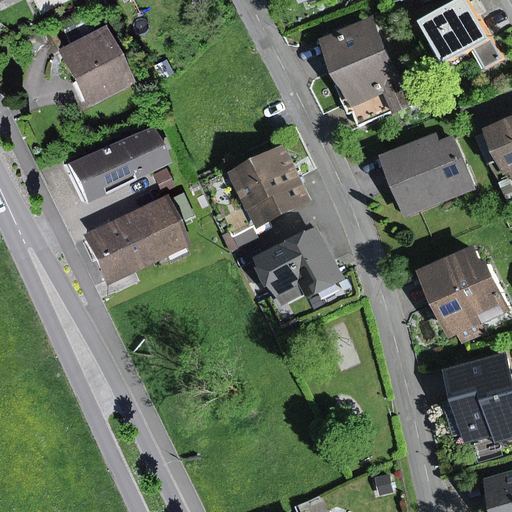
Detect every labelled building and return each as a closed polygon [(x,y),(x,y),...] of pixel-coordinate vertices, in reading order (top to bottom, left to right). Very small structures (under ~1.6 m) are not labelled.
[(472,0),(471,0),(430,22),(452,63),(479,49),(489,67),(504,59),(472,0)] [(378,24),(333,43),(349,81),(337,86),(349,115),(357,111),(363,124),(411,104),(378,24)] [(98,35),(61,54),(86,104),(124,86),(98,35)] [(511,126),(498,133),(511,161),(511,126)] [(146,131),(68,165),(81,197),(160,162),(146,131)] [(435,139),(388,158),(411,212),(473,187),(454,141),(439,147),(435,139)] [(286,150),(240,173),(265,224),(312,201),(286,150)] [(166,171),(155,176),(162,191),(172,186),(166,171)] [(164,203),(83,238),(102,283),(198,242),(188,218),(174,224),(164,203)] [(293,247),(263,262),(282,301),(310,287),(316,299),(345,285),(318,230),(291,243),(293,247)] [(481,250),(428,275),(458,337),(465,333),(470,344),(487,336),(481,323),(510,310),(481,250)] [(511,369),(508,357),(455,372),(475,442),(500,435),(502,442),(511,439),(511,369)] [(511,511),(511,476),(495,483),(506,511),(511,511)]
